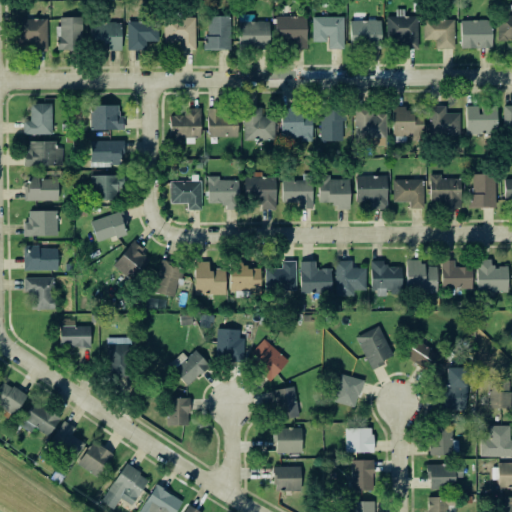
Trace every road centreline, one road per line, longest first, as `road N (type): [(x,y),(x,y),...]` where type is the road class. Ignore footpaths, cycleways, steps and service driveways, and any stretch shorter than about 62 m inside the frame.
road 1 (residential): [(0,81),(511,76)]
road 2 (residential): [(152,79),(156,196),(159,213),(178,232),(511,231)]
road 3 (residential): [(2,341),(260,511)]
